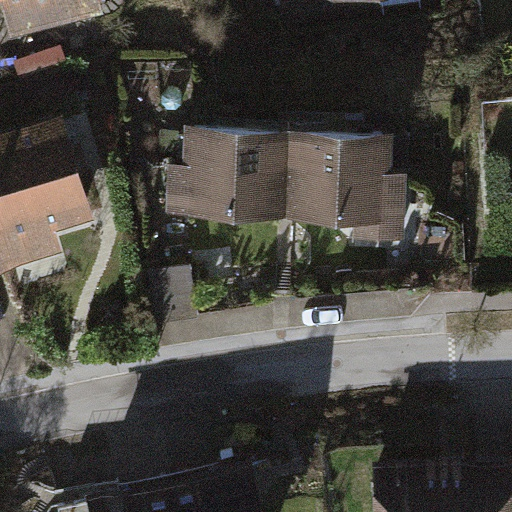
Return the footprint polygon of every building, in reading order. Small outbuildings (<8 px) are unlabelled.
[(0,0),(0,6),(6,5),(13,32),(109,7),(107,0),(0,0)] [(294,0),(295,10),(381,0),(384,21),(425,16),(422,0),(294,0)] [(89,45),(3,67),(7,81),(93,59),(89,45)] [(0,140),(0,266),(2,275),(65,258),(59,238),(102,227),(74,121),(0,140)] [(169,219),(290,224),(293,130),(195,126),(193,169),(171,168),(169,219)] [(293,130),(290,224),(359,227),(358,244),(409,246),(412,179),(395,179),(397,134),(293,130)] [(194,270),(153,274),(159,323),(199,318),(194,270)] [(511,511),(511,461),(378,465),(379,511),(511,511)] [(266,511),(257,463),(176,478),(181,511),(266,511)] [(181,511),(176,478),(94,493),(97,511),(181,511)] [(63,511),(97,511),(94,493),(61,499),(63,511)]
